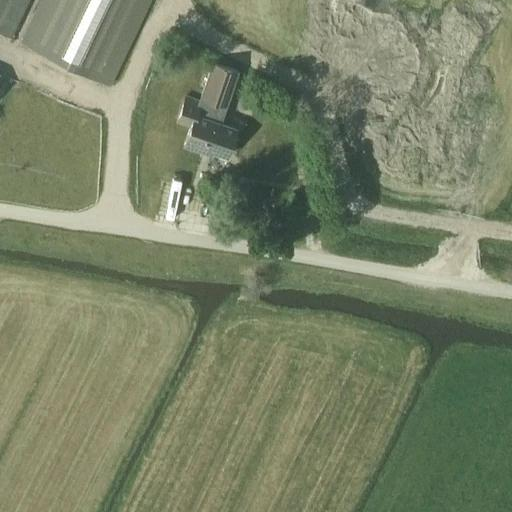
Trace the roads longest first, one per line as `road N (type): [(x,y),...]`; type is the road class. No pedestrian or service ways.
road 1 (unclassified): [(511,294),(0,209)]
road 2 (track): [(511,236),(346,206),(318,89),(168,13),(174,0)]
